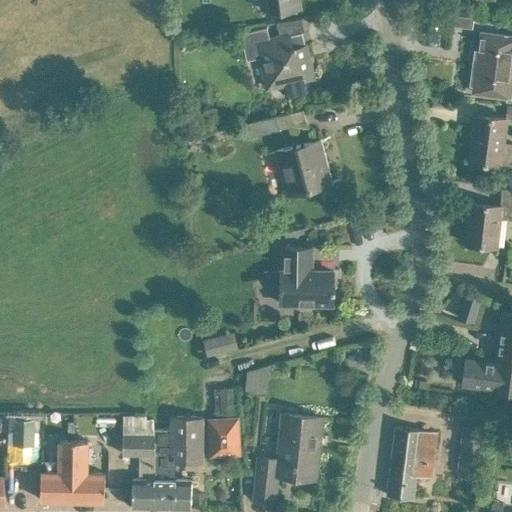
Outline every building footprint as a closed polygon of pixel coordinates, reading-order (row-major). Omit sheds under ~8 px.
[(299,0),(265,0),(267,11),(301,6),(299,0)] [(286,83),(289,96),(307,91),(305,83),(304,78),(313,76),(302,31),(269,39),(267,27),(240,33),(246,59),(260,56),(268,87),(286,83)] [(511,34),(481,31),(476,68),(471,67),(469,84),(473,85),(473,90),(510,95),(511,79),(511,34)] [(469,160),(489,163),(511,166),(511,141),(502,140),(506,117),(476,113),(469,160)] [(242,124),(246,138),(278,130),(274,116),(242,124)] [(319,139),(276,150),(287,193),(311,187),(331,182),(327,168),(329,167),(325,152),(323,153),(319,139)] [(465,242),(495,246),(499,216),(511,217),(511,205),(470,201),(465,242)] [(311,270),(311,260),(311,246),(284,245),(283,269),(280,269),(280,302),(289,302),(333,302),(333,292),(333,290),(335,290),(335,286),(333,286),(334,270),(311,270)] [(458,316),(472,321),(480,296),(466,291),(458,316)] [(511,310),(502,309),(500,326),(495,361),(464,358),(461,384),(481,386),(511,390),(511,310)] [(269,378),(270,367),(249,366),(249,377),(269,378)] [(213,387),(214,414),(239,413),(238,386),(213,387)] [(254,500),(274,502),(277,473),(315,477),(322,416),(282,412),(277,458),(258,456),(254,500)] [(9,454),(37,455),(38,415),(10,414),(9,454)] [(155,433),(153,507),(190,508),(191,478),(175,478),(175,461),(202,461),(203,416),(171,416),(170,428),(155,428),(155,433)] [(210,419),(212,453),(238,452),(236,418),(210,419)] [(386,494),(413,497),(416,474),(431,476),(436,430),(395,425),(386,494)] [(457,469),(479,472),(484,428),(463,426),(457,469)] [(132,506),(153,507),(155,433),(123,433),(123,452),(139,453),(139,477),(132,477),(132,506)] [(57,468),(41,468),(40,498),(72,499),(74,438),(58,438),(57,468)] [(74,438),(72,499),(104,500),(105,469),(88,469),(88,438),(74,438)]
